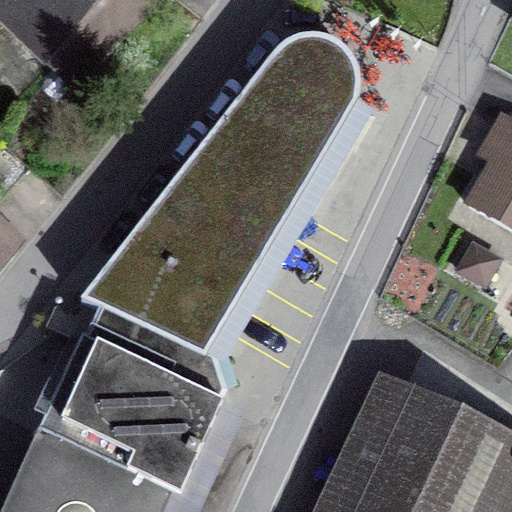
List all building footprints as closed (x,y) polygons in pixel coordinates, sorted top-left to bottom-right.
[(153,0),(0,0),(0,2),(75,78),(153,0)] [(190,504),(217,361),(362,120),(366,98),(362,75),(348,59),(319,53),(287,63),(92,316),(116,326),(67,450),(33,436),(0,511),(160,511),(168,495),(190,504)] [(511,233),(511,121),(500,114),(475,155),(495,167),(470,209),(511,233)] [(0,278),(16,260),(0,245),(0,278)] [(511,511),(511,436),(375,378),(318,511),(511,511)]
